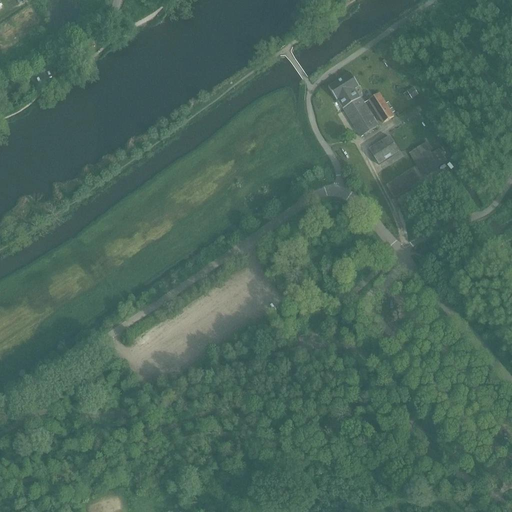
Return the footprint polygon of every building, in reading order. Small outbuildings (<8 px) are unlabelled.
[(351,73),(328,87),(337,101),(338,101),(361,138),(379,127),(356,90),(359,87),(351,73)] [(412,100),(419,96),(414,88),(407,92),(412,100)] [(379,94),(369,101),(383,124),(394,117),(379,94)] [(389,137),(369,150),(379,165),(399,152),(389,137)] [(439,150),(431,154),(425,144),(410,154),(423,176),(446,162),(439,150)]
